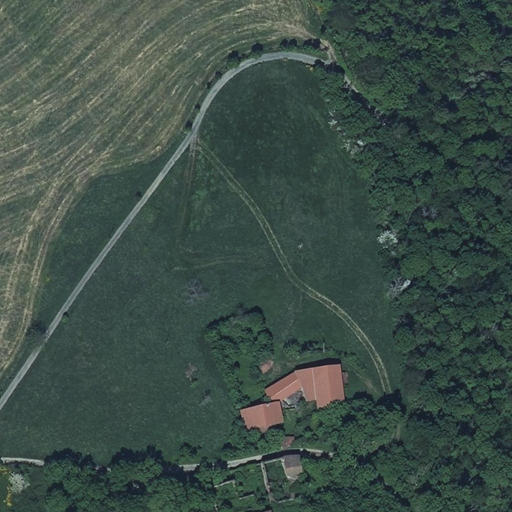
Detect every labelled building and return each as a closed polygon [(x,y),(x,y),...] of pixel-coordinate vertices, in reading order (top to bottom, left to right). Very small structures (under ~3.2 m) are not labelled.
[(321,404),(324,404),(324,409),(334,409),(334,404),(345,404),(343,386),(352,385),(350,373),(341,374),(340,367),(297,373),(297,374),(306,390),(309,395),(320,395),(321,404)] [(297,374),(268,391),(273,406),(279,405),(306,390),(297,374)] [(246,431),(274,426),(273,423),(279,422),(280,425),(297,420),(292,405),(282,407),(281,404),(279,405),(273,406),(241,414),(246,431)] [(323,434),(325,447),(331,449),(334,435),(323,434)] [(278,453),(294,447),(292,440),(276,441),(278,453)] [(299,457),(262,466),(273,503),(294,500),(292,490),(290,483),(298,481),(304,479),(299,457)] [(300,488),(298,481),(290,483),(292,490),(300,488)]
